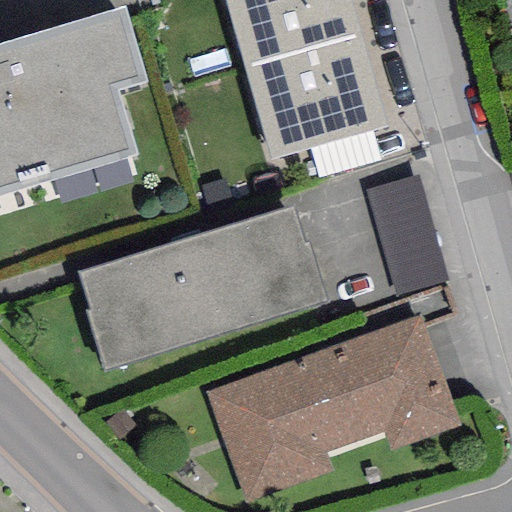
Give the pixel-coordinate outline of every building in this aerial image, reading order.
[(227,0),(248,72),(362,40),(350,0),(227,0)] [(125,17),(0,53),(0,202),(139,162),(120,98),(147,90),(125,17)] [(385,129),(362,40),(248,72),(270,166),(385,129)] [(406,295),(456,281),(429,177),(378,190),(406,295)] [(87,319),(104,376),(329,308),(310,247),(304,249),(293,214),(80,278),(92,318),(87,319)] [(419,318),(205,394),(245,506),(333,475),(327,456),(384,436),(391,454),(459,430),(419,318)]
